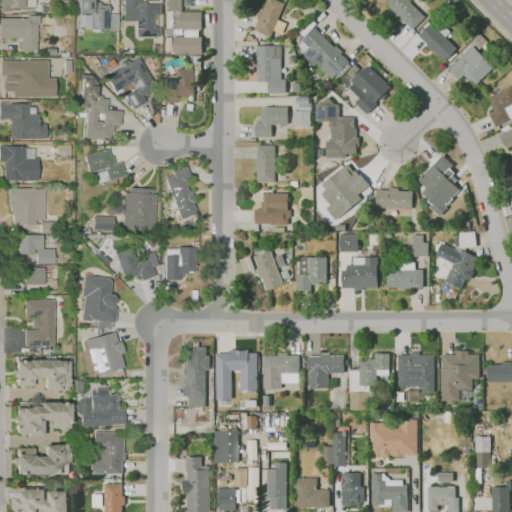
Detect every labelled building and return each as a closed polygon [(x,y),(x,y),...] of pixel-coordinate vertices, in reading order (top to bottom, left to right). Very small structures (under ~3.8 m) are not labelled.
[(0,0),(0,9),(9,9),(9,6),(24,6),(24,0),(0,0)] [(77,0),(77,27),(117,27),(117,11),(109,11),(109,2),(92,2),(92,0),(77,0)] [(135,28),(154,28),(153,3),(145,4),(145,0),(137,1),(137,0),(121,0),(122,12),(134,12),(135,28)] [(202,27),(166,27),(166,0),(182,0),(182,10),(202,10),(202,27)] [(266,0),(254,28),(270,35),(285,1),(282,0),(266,0)] [(386,2),(388,0),(409,0),(424,15),(412,27),(386,2)] [(20,50),(37,50),(37,21),(27,21),(27,17),(0,17),(0,36),(20,36),(20,50)] [(418,35),(431,22),(456,47),(444,59),(418,35)] [(314,25),(348,60),(332,76),(317,61),(314,64),(304,53),(310,47),(301,38),(314,25)] [(202,52),(171,52),(171,35),(202,35),(202,52)] [(472,42),(448,66),(459,77),(463,73),(476,85),(496,65),(472,42)] [(268,91),(285,91),(285,77),(281,78),(281,44),(257,44),(257,79),(268,79),(268,91)] [(132,106),(144,100),(141,95),(154,87),(137,56),(105,74),(114,91),(131,81),(134,86),(124,92),(132,106)] [(0,59),(46,60),(46,76),(54,76),(54,96),(12,95),(12,90),(1,89),(1,80),(3,80),(3,74),(0,74),(0,59)] [(369,62),(348,81),(372,106),(392,86),(369,62)] [(164,99),(177,99),(177,93),(194,93),(194,66),(177,66),(176,84),(164,84),(164,99)] [(86,135),(109,137),(110,122),(121,123),(122,108),(107,107),(108,97),(102,97),(102,94),(96,93),(97,83),(90,82),(90,76),(83,75),(80,104),(88,105),(86,135)] [(496,125),(511,117),(511,83),(490,94),(497,110),(490,113),(496,125)] [(315,102),(319,102),(327,95),(334,102),(339,102),(339,115),(355,115),(355,127),(357,127),(357,135),(360,135),(360,146),(358,146),(358,154),(347,154),(347,157),(325,157),(324,138),(329,138),(328,119),(316,119),(315,102)] [(0,102),(28,102),(28,112),(38,112),(38,123),(45,123),(45,136),(10,136),(10,117),(0,117),(0,102)] [(255,136),(271,136),(271,123),(287,123),(287,106),(261,105),(260,122),(255,122),(255,136)] [(309,126),(309,110),(291,110),(291,126),(309,126)] [(511,148),(511,146),(506,148),(499,135),(511,128),(511,148)] [(3,179),(37,179),(37,157),(33,157),(33,147),(24,147),(24,145),(0,145),(0,161),(3,161),(3,179)] [(256,180),(273,180),(274,145),(256,145),(256,180)] [(108,179),(124,174),(120,160),(114,161),(112,154),(109,155),(107,147),(84,154),(89,170),(105,166),(108,179)] [(163,176),(173,173),(172,170),(186,165),(190,177),(185,178),(197,212),(179,218),(163,176)] [(325,181),(343,166),(348,172),(351,170),(355,176),(360,172),(369,184),(355,194),(347,183),(334,193),(325,181)] [(445,204),(456,192),(430,167),(419,179),(445,204)] [(13,223),(35,223),(35,219),(44,219),(44,188),(8,187),(8,211),(13,211),(13,223)] [(375,206),(376,188),(389,189),(389,187),(398,187),(398,189),(413,190),(412,208),(375,206)] [(124,191),(155,193),(153,229),(122,227),(124,191)] [(255,222),(288,222),(288,191),(262,191),(262,208),(255,208),(255,222)] [(91,230),(112,231),(112,216),(92,215),(91,230)] [(340,250),(358,250),(358,232),(340,232),(340,250)] [(18,233),(42,233),(42,248),(54,248),(54,263),(36,263),(36,253),(18,253),(18,233)] [(413,253),(428,253),(428,241),(422,241),(422,233),(413,233),(413,253)] [(444,279),(463,289),(479,257),(459,248),(458,250),(442,242),(436,254),(453,262),(444,279)] [(165,278),(179,278),(179,270),(195,270),(195,246),(178,246),(178,253),(165,253),(165,278)] [(140,278),(154,274),(151,265),(157,263),(152,250),(135,256),(131,247),(115,252),(123,276),(130,273),(131,276),(139,273),(140,278)] [(266,288),(282,282),(270,249),(254,255),(266,288)] [(296,288),(311,288),(311,283),(319,283),(319,279),(326,279),(326,256),(309,256),(309,271),(296,271),(296,288)] [(342,286),(377,285),(377,256),(355,257),(355,263),(346,264),(347,268),(342,268),(342,286)] [(43,283),(24,282),(24,265),(44,266),(43,283)] [(386,286),(422,285),(422,268),(386,269),(386,286)] [(80,318),(90,320),(91,318),(114,321),(116,306),(109,305),(115,303),(116,297),(112,293),(109,292),(111,280),(108,276),(84,273),(80,294),(84,295),(80,318)] [(25,345),(54,344),(53,298),(25,298),(25,316),(37,316),(37,328),(24,328),(25,345)] [(114,331),(117,341),(121,340),(124,352),(120,353),(124,366),(94,374),(85,339),(114,331)] [(189,406),(205,406),(205,368),(209,368),(209,354),(206,354),(206,345),(191,345),(191,358),(185,358),(185,384),(183,384),(183,394),(189,394),(189,406)] [(215,398),(231,398),(232,368),(241,369),(241,387),(256,387),(256,352),(249,352),(249,348),(228,348),(228,351),(216,351),(215,398)] [(440,399),(458,399),(458,387),(472,387),(472,377),(479,377),(479,353),(467,353),(467,348),(455,349),(455,352),(440,352),(440,399)] [(264,387),(281,387),(281,371),(299,371),(298,354),(287,354),(287,351),(278,351),(278,354),(263,355),(264,387)] [(308,387),(327,387),(327,372),(345,371),(344,353),(329,354),(329,351),(320,352),(320,354),(308,354),(308,387)] [(397,353),(411,353),(410,351),(419,351),(419,354),(434,353),(434,392),(421,392),(421,385),(397,385),(397,353)] [(358,384),(375,384),(375,367),(388,367),(388,353),(375,353),(375,358),(367,357),(367,359),(359,359),(358,384)] [(15,385),(15,375),(13,375),(13,368),(16,368),(16,360),(68,359),(69,388),(43,388),(43,375),(34,376),(34,385),(15,385)] [(488,380),(511,380),(511,362),(511,360),(502,360),(502,363),(488,363),(488,380)] [(80,426),(125,424),(124,408),(118,409),(118,393),(108,393),(108,388),(96,389),(96,394),(90,395),(90,398),(79,398),(80,426)] [(16,406),(40,406),(40,400),(56,400),(69,402),(69,430),(53,430),(53,418),(42,418),(42,434),(17,434),(16,406)] [(369,456),(417,456),(416,421),(369,422),(369,456)] [(220,461),(239,461),(238,428),(219,429),(220,461)] [(322,446),(322,464),(344,465),(345,432),(332,431),(331,446),(322,446)] [(93,471),(122,472),(122,460),(125,460),(126,451),(122,451),(122,432),(94,432),(93,471)] [(489,436),(475,436),(475,463),(489,463),(489,436)] [(16,447),(16,471),(34,472),(70,472),(69,443),(57,443),(44,443),(44,454),(33,454),(33,446),(16,447)] [(187,511),(209,511),(210,465),(201,464),(202,455),(186,455),(186,470),(188,470),(187,511)] [(270,508),(286,508),(286,461),(275,461),(275,467),(267,467),(267,495),(270,495),(270,508)] [(233,486),(257,486),(257,467),(234,467),(233,486)] [(342,472),(361,472),(361,485),(364,485),(364,501),(360,501),(360,504),(342,504),(342,494),(341,494),(341,489),(342,489),(342,472)] [(372,473),(382,473),(382,479),(385,479),(385,485),(406,484),(407,511),(392,511),(391,498),(384,499),(384,503),(372,503),(372,473)] [(293,477),(317,477),(318,488),(329,488),(329,505),(293,506),(293,477)] [(105,511),(105,482),(122,482),(122,495),(125,495),(125,504),(122,504),(122,511),(105,511)] [(219,502),(235,502),(236,486),(219,485),(219,502)] [(428,509),(437,509),(437,504),(447,504),(447,511),(460,511),(460,496),(454,496),(454,485),(428,486),(428,509)] [(68,487),(68,511),(18,511),(18,486),(68,487)] [(493,511),(509,511),(509,486),(492,486),(492,511),(493,511)] [(102,493),(92,493),(92,506),(102,506),(102,493)]
